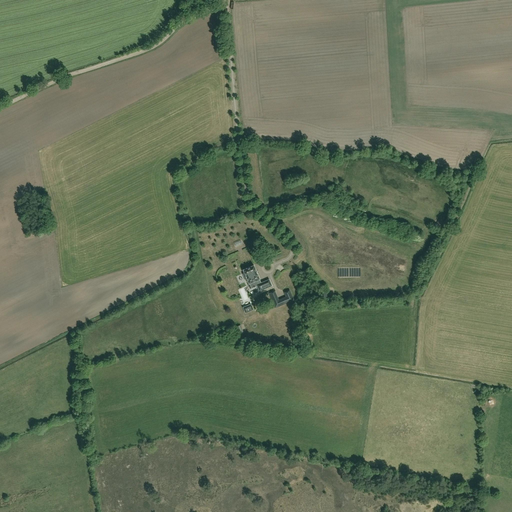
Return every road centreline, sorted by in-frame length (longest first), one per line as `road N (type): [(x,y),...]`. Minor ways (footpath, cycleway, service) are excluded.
road 1 (track): [(273,265),(291,254),(291,245),(245,187),(226,1)]
road 2 (unclassified): [(0,106),(145,50),(227,0)]
